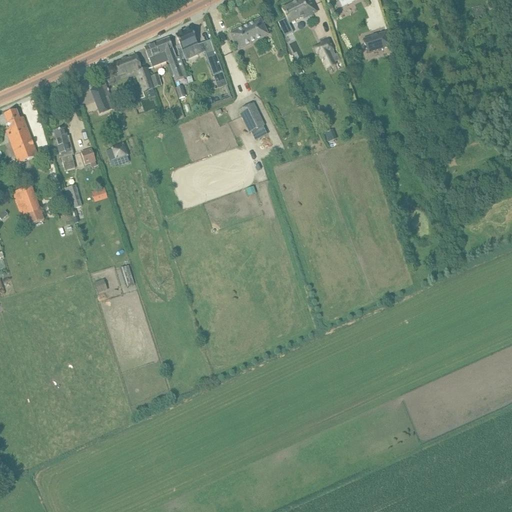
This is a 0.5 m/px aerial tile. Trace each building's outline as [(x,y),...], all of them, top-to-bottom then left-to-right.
[(296,0),(297,2),(281,9),(289,24),(303,17),(303,16),(311,12),(312,15),(316,12),(310,0),(296,0)] [(230,34),(238,50),(268,35),(260,20),(230,34)] [(189,30),(175,36),(179,45),(182,50),(184,55),(194,51),(192,49),(199,46),(195,38),(190,29),(189,30)] [(391,46),(386,32),(363,39),(368,54),(391,46)] [(172,77),(174,76),(176,81),(188,76),(180,57),(176,58),(168,39),(161,41),(169,62),(169,64),(170,65),(167,66),(172,77)] [(169,61),(169,64),(169,62),(161,41),(144,48),(152,68),(169,61)] [(211,41),(202,44),(213,77),(223,73),(211,41)] [(116,68),(99,75),(102,82),(100,83),(101,87),(121,79),(119,74),(127,72),(127,73),(136,70),(137,73),(141,72),(139,68),(141,68),(136,56),(114,64),(116,68)] [(137,73),(136,73),(139,85),(142,84),(145,92),(153,90),(146,70),(141,72),(137,73)] [(151,77),(154,89),(161,87),(158,75),(151,77)] [(183,116),(189,115),(181,87),(176,89),(183,116)] [(238,111),(250,134),(264,126),(253,104),(238,111)] [(6,132),(9,142),(18,165),(38,157),(23,118),(19,120),(16,111),(4,116),(10,131),(6,132)] [(54,131),(56,141),(59,154),(60,154),(63,171),(73,168),(71,156),(73,155),(71,146),(69,137),(66,137),(64,129),(54,131)] [(125,145),(113,149),(113,150),(117,161),(129,157),(129,156),(125,145)] [(91,150),(81,153),(85,165),(91,164),(92,168),(96,166),(94,163),(95,162),(91,150)] [(12,193),(25,228),(45,221),(32,186),(12,193)] [(73,217),(75,217),(73,210),(82,207),(76,186),(65,189),(73,217)] [(91,192),(94,203),(108,198),(104,187),(91,192)] [(0,199),(0,212),(11,209),(8,197),(0,199)] [(67,213),(54,217),(58,228),(71,224),(67,213)] [(126,288),(135,285),(128,267),(120,270),(126,288)] [(94,284),(98,294),(107,290),(103,280),(94,284)]
